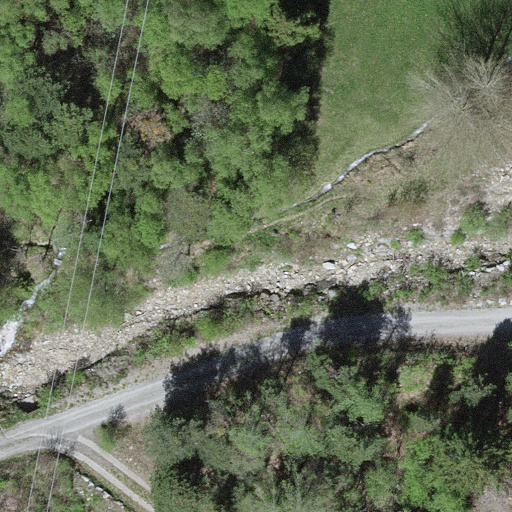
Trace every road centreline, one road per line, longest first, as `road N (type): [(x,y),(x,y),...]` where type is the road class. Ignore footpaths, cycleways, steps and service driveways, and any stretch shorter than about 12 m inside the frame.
road 1 (track): [(55,429),(346,326),(511,319)]
road 2 (track): [(164,511),(55,429)]
